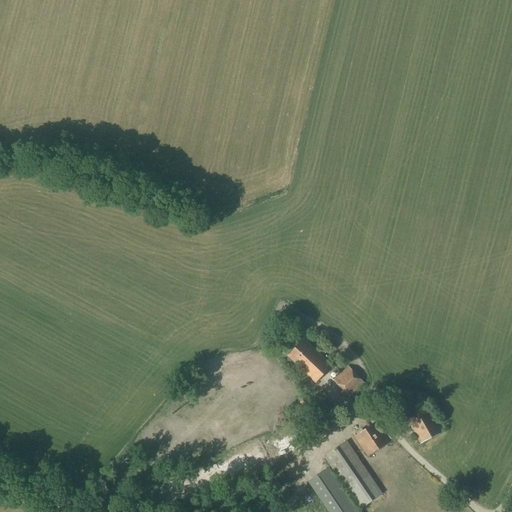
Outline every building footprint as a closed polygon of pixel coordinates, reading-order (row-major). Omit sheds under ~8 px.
[(316,383),(332,367),(303,339),(287,356),(316,383)] [(349,398),(364,383),(348,366),(333,380),(349,398)] [(312,411),(316,402),(301,395),(297,405),(312,411)] [(444,432),(441,427),(431,408),(407,421),(413,432),(418,429),(424,442),(444,432)] [(368,457),(388,443),(376,423),(355,437),(368,457)] [(361,509),(382,494),(346,442),(325,457),(361,509)] [(330,511),(357,511),(328,470),(310,482),(330,511)]
